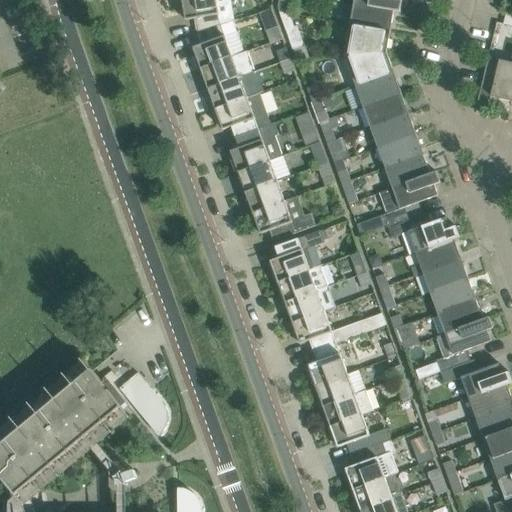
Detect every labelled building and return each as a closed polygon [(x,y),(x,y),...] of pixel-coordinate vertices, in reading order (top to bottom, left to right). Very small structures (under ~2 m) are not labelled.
[(195,19),(197,32),(221,26),(216,0),(179,0),(182,15),(185,14),(186,20),(195,19)] [(278,9),(279,13),(290,14),(291,2),(279,0),(278,9)] [(354,0),(354,4),(400,12),(402,1),(398,0),(354,0)] [(400,12),(354,4),(351,25),(390,32),(394,11),(400,12)] [(290,14),(279,13),(286,31),(293,49),(304,45),(298,27),(294,28),(290,14)] [(351,25),(345,57),(387,53),(390,32),(351,25)] [(233,57),(221,26),(197,32),(202,45),(193,48),(195,53),(192,54),(198,70),(201,69),(233,57)] [(276,52),(280,63),(290,59),(286,48),(276,52)] [(233,57),(201,69),(205,81),(204,82),(206,89),(205,89),(205,90),(253,73),(255,72),(248,52),(233,57)] [(387,53),(345,57),(356,87),(394,73),(387,53)] [(487,62),(481,89),(492,92),(491,97),(490,99),(491,99),(492,97),(498,98),(511,101),(511,104),(511,99),(511,58),(511,63),(500,60),(499,65),(487,62)] [(294,71),(290,59),(280,63),(284,74),(294,71)] [(253,73),(205,90),(207,90),(209,97),(211,96),(215,109),(260,93),(255,80),(254,77),(253,73)] [(356,87),(363,107),(401,94),(394,73),(356,87)] [(307,88),(312,103),(321,100),(316,85),(307,88)] [(215,109),(212,110),(213,110),(218,125),(221,124),(223,130),(232,127),(236,138),(271,125),(260,93),(215,109)] [(363,107),(371,128),(409,114),(401,94),(363,107)] [(328,97),(321,100),(324,109),(332,107),(328,97)] [(321,100),(312,103),(319,123),(328,120),(324,109),(321,100)] [(409,114),(371,128),(378,148),(416,134),(409,114)] [(319,123),(327,144),(336,140),(332,130),(339,127),(336,117),(328,120),(319,123)] [(233,157),(230,158),(236,173),(236,174),(238,173),(238,172),(270,161),(282,157),(275,136),(279,135),(275,123),(271,125),(236,138),(239,148),(231,152),(233,157)] [(315,132),(302,137),(305,146),(319,141),(315,132)] [(378,148),(385,168),(424,155),(416,134),(378,148)] [(343,138),(336,140),(327,144),(334,164),(343,161),(350,158),(343,138)] [(320,143),(310,146),(318,167),(327,163),(320,143)] [(424,155),(385,168),(393,189),(437,173),(437,172),(431,174),(424,155)] [(279,177),(290,173),(284,157),(273,160),(279,177)] [(277,181),(270,161),(238,172),(238,173),(243,185),(241,186),(244,193),(243,193),(243,194),(277,181)] [(327,163),(318,167),(325,187),(335,183),(327,163)] [(337,173),(341,184),(350,181),(346,169),(337,173)] [(379,194),(387,214),(384,215),(388,227),(421,215),(417,203),(438,196),(435,185),(441,183),(437,173),(393,189),(379,194)] [(250,213),(250,214),(285,202),(277,181),(243,194),(244,194),(247,201),(248,200),(253,212),(250,213)] [(354,192),(350,181),(341,184),(346,196),(354,192)] [(297,197),(285,202),(250,214),(256,229),(258,228),(261,234),(269,231),(273,242),(315,226),(311,214),(304,216),(297,197)] [(332,213),(334,218),(344,215),(340,205),(335,207),(332,213)] [(421,215),(388,227),(392,238),(403,235),(410,255),(416,253),(460,237),(456,227),(450,229),(447,218),(426,226),(421,215)] [(330,228),(321,231),(324,240),(333,237),(330,228)] [(325,243),(321,231),(275,247),(279,258),(270,261),(273,267),(270,268),(275,283),(278,282),(321,267),(322,267),(315,247),(325,243)] [(421,265),(411,268),(414,277),(424,273),(461,260),(454,239),(416,253),(421,265)] [(375,257),(369,259),(372,269),(382,265),(380,259),(375,257)] [(469,280),(461,260),(424,273),(431,293),(469,280)] [(353,265),(358,276),(367,273),(363,262),(353,265)] [(321,267),(278,282),(283,295),(281,296),(284,302),(283,303),(317,291),(328,287),(321,267)] [(371,284),(367,273),(358,276),(362,288),(371,284)] [(375,278),(380,289),(388,286),(384,274),(375,278)] [(476,300),(469,280),(431,293),(438,314),(476,300)] [(392,297),(388,286),(380,289),(384,301),(392,297)] [(317,291),(283,303),(283,304),(284,304),(287,310),(288,310),(293,322),(325,311),(317,291)] [(483,320),(476,300),(438,314),(446,334),(490,318),(489,318),(483,320)] [(325,311),(293,322),(290,323),(296,339),(298,338),(300,344),(309,341),(313,351),(336,343),(386,326),(382,314),(332,332),(325,311)] [(390,318),(394,330),(403,327),(399,315),(390,318)] [(437,337),(444,358),(436,361),(440,372),(471,361),(467,350),(491,341),(487,331),(493,329),(490,318),(446,334),(437,337)] [(403,327),(394,330),(402,351),(418,345),(410,324),(403,327)] [(307,372),(313,387),(348,375),(336,343),(313,351),(317,362),(308,365),(310,371),(307,372)] [(392,343),(384,346),(389,359),(397,356),(392,343)] [(471,361),(440,372),(445,384),(461,378),(469,398),(511,382),(511,380),(509,372),(503,374),(499,364),(478,371),(474,360),(471,361)] [(391,369),(395,380),(405,377),(401,365),(391,369)] [(130,416),(92,371),(91,369),(0,445),(0,476),(10,488),(8,492),(7,494),(6,494),(6,496),(5,498),(4,500),(4,502),(3,504),(3,509),(3,511),(35,511),(31,499),(44,488),(97,443),(130,416)] [(163,402),(151,389),(138,373),(119,389),(159,436),(162,434),(163,433),(164,432),(165,429),(166,426),(167,425),(167,423),(168,423),(168,420),(168,417),(168,415),(168,414),(167,412),(167,411),(166,409),(166,407),(165,407),(164,404),(163,402)] [(355,395),(348,375),(313,387),(313,388),(316,387),(320,399),(319,399),(321,406),(320,407),(355,395)] [(405,377),(395,380),(403,401),(412,397),(405,377)] [(511,383),(511,382),(469,398),(476,419),(511,405),(511,399),(507,385),(511,383)] [(355,395),(320,407),(321,408),(322,407),(324,414),(326,414),(330,427),(362,415),(373,411),(366,391),(355,395)] [(511,405),(476,419),(484,439),(511,428),(511,405)] [(369,435),(362,415),(330,427),(328,428),(333,443),(336,442),(338,448),(347,444),(351,455),(374,447),(391,440),(387,428),(369,435)] [(428,423),(432,435),(441,431),(437,420),(428,423)] [(511,451),(511,428),(484,439),(491,459),(511,451)] [(445,443),(441,431),(432,435),(436,446),(445,443)] [(421,449),(429,446),(426,437),(417,440),(421,449)] [(348,475),(345,475),(351,491),(353,490),(385,478),(395,475),(398,474),(391,453),(395,452),(391,440),(374,447),(351,455),(354,466),(346,469),(348,475)] [(511,451),(491,459),(498,480),(511,474),(511,451)] [(443,464),(447,475),(456,472),(452,461),(447,462),(443,464)] [(431,478),(433,484),(442,480),(438,469),(429,472),(429,473),(431,478)] [(126,482),(137,478),(134,470),(123,474),(122,473),(123,472),(122,472),(121,472),(116,477),(115,477),(115,478),(116,478),(118,484),(118,485),(119,485),(126,485),(127,485),(127,484),(126,484),(126,482)] [(463,492),(456,472),(447,475),(454,495),(463,492)] [(511,511),(511,474),(498,480),(506,500),(494,505),(496,511),(511,511)] [(385,478),(353,490),(358,503),(356,503),(359,510),(358,510),(358,511),(402,495),(401,491),(403,489),(399,480),(397,479),(395,475),(385,478)] [(446,492),(442,480),(433,484),(435,490),(437,495),(446,492)] [(180,488),(178,488),(177,511),(202,511),(202,509),(202,507),(201,506),(201,504),(200,502),(199,500),(198,499),(197,497),(195,495),(192,492),(189,491),(185,489),(181,488),(180,488)] [(408,511),(402,495),(358,511),(359,511),(408,511)]
